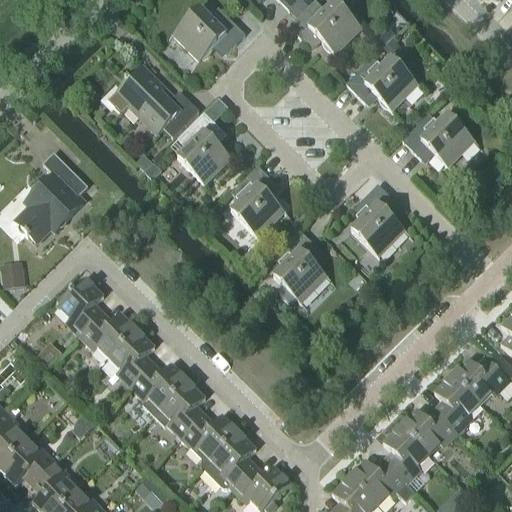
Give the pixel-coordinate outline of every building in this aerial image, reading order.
[(273,0),(289,15),(304,0),(273,0)] [(304,0),(289,15),(297,23),(320,0),(304,0)] [(316,6),(289,32),(308,52),(317,42),(334,59),(361,33),(334,6),(325,15),(316,6)] [(199,66),(216,49),(226,58),(245,39),(218,12),(209,22),(199,12),(172,39),(199,66)] [(383,52),(391,44),(384,37),(376,45),(383,52)] [(398,50),(391,44),(383,52),(389,59),(398,50)] [(418,89),(391,62),(382,72),(372,62),(345,89),(365,108),(374,99),(391,116),(418,89)] [(179,96),(169,106),(161,97),(165,93),(142,70),(107,105),(121,119),(129,112),(157,140),(163,134),(172,143),(199,116),(179,96)] [(231,163),(214,146),(223,136),(204,117),(177,144),(186,153),(177,163),(204,190),(231,163)] [(421,165),(430,155),(447,172),(474,145),(447,119),(438,128),(429,119),(402,146),(421,165)] [(77,202),(87,192),(53,158),(42,169),(53,179),(25,206),(31,212),(16,227),(35,247),(50,232),(55,236),(83,208),(77,202)] [(143,178),(144,177),(152,169),(145,162),(140,167),(138,168),(138,173),(143,178)] [(151,184),(154,181),(160,175),(153,168),(152,169),(144,177),(151,184)] [(277,190),(257,171),(231,198),(240,207),(231,216),(257,243),(284,216),(267,199),(277,190)] [(404,235),(387,218),(397,208),(378,190),(351,216),(360,226),(351,235),(378,262),(404,235)] [(300,236),(273,262),(282,272),(273,281),(283,291),(277,296),(291,311),(297,305),(300,308),(327,281),(324,279),(314,269),(310,264),(319,255),(300,236)] [(1,269),(3,293),(24,292),(23,268),(1,269)] [(79,342),(103,318),(95,310),(103,302),(85,284),(68,301),(65,297),(56,306),(59,309),(57,312),(73,329),(70,332),(79,342)] [(357,293),(363,300),(371,293),(364,286),(357,293)] [(103,318),(79,342),(89,352),(92,348),(108,364),(137,336),(120,319),(112,327),(103,318)] [(511,320),(501,331),(509,340),(500,349),(511,361),(511,320)] [(130,393),(154,369),(146,361),(154,353),(137,336),(108,364),(124,380),(121,383),(130,393)] [(36,362),(47,373),(61,358),(50,348),(36,362)] [(451,381),(480,410),(495,394),(499,397),(509,387),(511,383),(501,372),(498,375),(486,363),(476,372),(468,364),(451,381)] [(153,421),(188,387),(171,370),(162,378),(154,369),(130,393),(140,403),(144,408),(142,410),(153,421)] [(464,425),(480,410),(451,381),(434,398),(442,406),(434,415),(457,438),(467,429),(464,425)] [(181,444),(205,420),(196,412),(205,404),(188,387),(153,421),(164,432),(170,426),(175,431),(171,434),(181,444)] [(0,471),(27,445),(11,429),(14,426),(13,425),(16,421),(9,413),(5,417),(5,416),(0,421),(0,471)] [(448,448),(457,438),(434,415),(425,423),(417,415),(400,432),(428,460),(444,445),(448,448)] [(76,427),(73,436),(80,443),(93,430),(83,420),(76,427)] [(202,474),(238,438),(221,421),(213,429),(205,420),(181,444),(202,465),(202,473),(202,474)] [(413,476),(428,460),(400,432),(383,449),(391,457),(382,465),(406,489),(416,480),(413,476)] [(232,495),(256,471),(247,463),(255,455),(238,438),(202,474),(220,492),(223,493),(226,493),(229,492),(232,495)] [(32,491),(56,467),(46,458),(43,461),(27,445),(0,471),(0,475),(15,491),(23,482),(32,491)] [(349,482),(377,511),(389,500),(393,504),(398,500),(405,507),(414,497),(406,489),(382,465),(374,474),(366,466),(349,482)] [(70,482),(65,477),(56,467),(32,491),(40,499),(32,508),(36,511),(61,511),(78,496),(67,485),(70,482)] [(505,483),(511,476),(511,475),(506,469),(499,476),(505,483)] [(256,471),(232,495),(241,505),(245,501),(255,511),(274,511),(277,510),(273,506),(290,489),(272,472),(264,480),(256,471)] [(376,511),(377,511),(349,482),(332,499),(340,508),(335,511),(376,511)] [(145,485),(136,494),(144,503),(153,494),(145,485)] [(459,511),(469,503),(458,492),(438,511),(459,511)] [(78,496),(61,511),(100,511),(92,504),(88,507),(78,496)]
